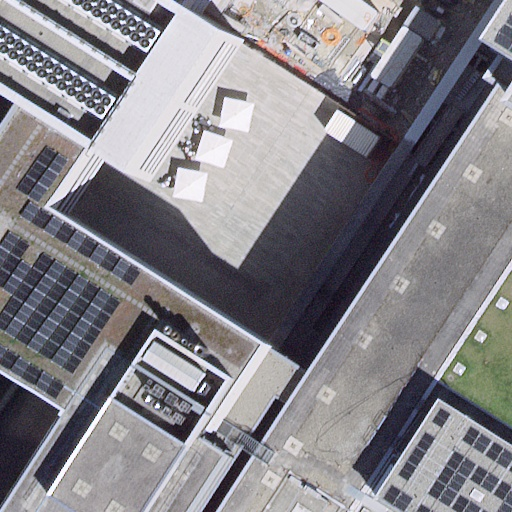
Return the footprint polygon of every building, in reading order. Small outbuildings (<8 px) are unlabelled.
[(0,0),(0,372),(58,410),(100,344),(209,414),(193,439),(228,461),(240,441),(254,450),(305,372),(45,207),(89,138),(138,169),(226,31),(177,0),(0,0)] [(511,0),(504,0),(479,39),(498,52),(481,79),(493,87),(503,93),(497,102),(511,112),(511,0)] [(511,511),(511,112),(497,102),(503,93),(493,87),(305,372),(254,450),(349,510),(348,511),(511,511)] [(209,414),(100,344),(58,410),(0,499),(0,511),(194,511),(228,461),(193,439),(209,414)] [(348,511),(349,510),(254,450),(240,441),(228,461),(194,511),(348,511)]
